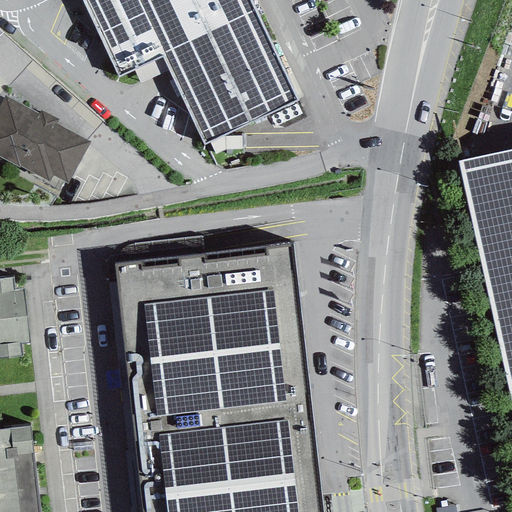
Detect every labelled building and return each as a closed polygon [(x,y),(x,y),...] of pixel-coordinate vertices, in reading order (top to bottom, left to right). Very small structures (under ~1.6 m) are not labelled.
[(250,0),(82,0),(119,78),(162,57),(204,146),(299,101),(250,0)] [(39,114),(4,96),(0,103),(0,155),(49,182),(53,176),(68,184),(90,142),(56,124),(58,120),(40,111),(39,114)] [(511,415),(511,149),(455,162),(511,415)] [(113,261),(114,265),(143,262),(144,270),(178,266),(177,258),(206,255),(204,245),(203,236),(133,244),(125,247),(119,250),(116,254),(113,261)] [(143,262),(114,265),(115,273),(142,511),(322,511),(322,502),(293,245),(263,248),(264,256),(207,263),(206,255),(177,258),(178,266),(144,270),(143,262)] [(0,279),(0,357),(22,355),(21,344),(30,343),(23,287),(14,288),(13,277),(0,279)] [(0,511),(39,511),(30,426),(0,429),(0,511)]
